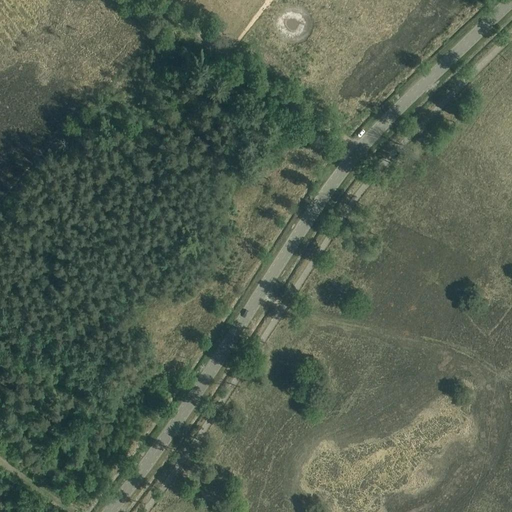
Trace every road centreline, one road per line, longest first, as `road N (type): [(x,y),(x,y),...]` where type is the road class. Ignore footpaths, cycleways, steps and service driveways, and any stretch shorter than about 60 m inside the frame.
road 1 (tertiary): [(109,511),(335,180),(511,0)]
road 2 (track): [(359,150),(151,0)]
